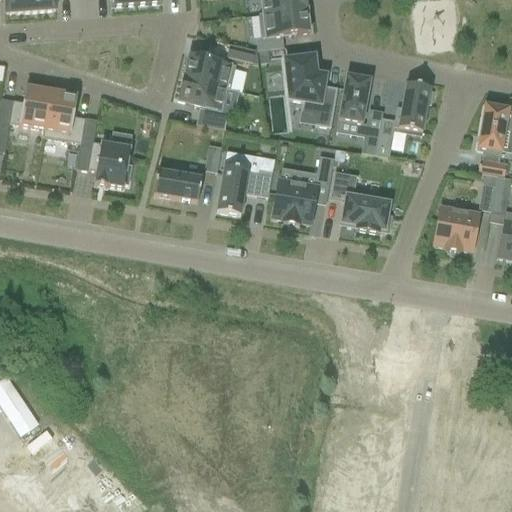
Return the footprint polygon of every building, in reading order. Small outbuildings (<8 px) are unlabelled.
[(27,0),(0,0),(0,4),(3,4),(4,18),(29,16),(27,0)] [(60,0),(27,0),(29,16),(54,14),(53,1),(60,0)] [(109,0),(110,11),(135,9),(134,0),(109,0)] [(134,0),(135,9),(159,7),(158,0),(134,0)] [(306,13),(304,0),(259,0),(262,18),(257,18),(257,19),(306,13)] [(306,14),(306,13),(257,19),(260,42),(255,43),(256,55),(282,52),(281,40),(307,37),(305,14),(306,14)] [(225,62),(251,68),(254,55),(228,49),(225,62)] [(267,55),(257,56),(259,68),(268,67),(267,55)] [(182,82),(224,92),(224,93),(228,94),(237,96),(240,97),(245,77),(233,74),(234,70),(188,59),(183,78),(182,82)] [(314,78),(312,61),(283,64),(287,104),(301,106),(299,115),(315,118),(313,130),(329,132),(336,93),(322,91),(324,80),(314,78)] [(337,124),(335,137),(362,142),(359,158),(373,160),(378,135),(364,132),(361,129),(369,84),(344,80),(342,93),(337,124)] [(176,102),(175,106),(189,109),(189,110),(192,111),(192,110),(198,111),(198,113),(201,113),(200,116),(198,126),(197,129),(195,128),(194,128),(194,130),(224,135),(224,133),(222,133),(225,125),(227,116),(219,114),(224,93),(224,92),(182,82),(181,81),(181,82),(176,102)] [(378,135),(374,160),(387,163),(389,154),(393,132),(420,137),(421,137),(426,108),(429,109),(431,97),(428,97),(428,93),(404,89),(400,113),(395,112),(393,125),(380,123),(379,131),(378,135)] [(0,103),(0,129),(8,131),(8,128),(42,134),(41,142),(42,142),(50,96),(24,91),(21,107),(0,103)] [(50,96),(42,142),(78,148),(91,150),(92,147),(95,125),(83,123),(72,122),(76,100),(50,96)] [(483,179),(495,182),(502,183),(505,168),(497,167),(499,159),(499,158),(500,156),(504,134),(511,135),(511,115),(507,115),(507,114),(502,113),(502,110),(489,108),(488,111),(483,110),(475,154),(481,155),(480,164),(478,164),(476,178),(483,179)] [(78,148),(74,174),(87,176),(87,175),(95,176),(93,188),(94,188),(93,189),(106,192),(106,190),(121,193),(122,189),(127,190),(130,170),(125,169),(128,153),(92,147),(91,150),(78,148)] [(202,175),(215,178),(219,152),(207,150),(202,175)] [(334,154),(332,163),(342,165),(344,156),(334,154)] [(318,161),(313,187),(327,189),(332,164),(318,161)] [(222,172),(215,216),(239,220),(242,199),(266,203),(271,177),(257,175),(256,178),(254,178),(222,172)] [(155,180),(152,200),(196,207),(200,183),(180,180),(156,175),(155,180)] [(333,177),(328,202),(344,204),(339,228),(350,230),(354,231),(354,233),(353,234),(377,239),(378,235),(383,235),(383,234),(384,234),(387,235),(389,222),(385,221),(388,208),(352,202),(355,184),(355,181),(333,177)] [(481,189),(477,215),(489,217),(493,191),(495,182),(483,179),(481,189)] [(495,182),(493,191),(489,217),(503,219),(509,184),(502,183),(495,182)] [(277,186),(271,223),(282,225),(281,226),(297,229),(298,227),(308,229),(315,192),(277,186)] [(439,213),(432,250),(443,252),(443,253),(459,256),(459,255),(470,257),(476,219),(439,213)] [(511,266),(511,225),(502,224),(495,262),(509,265),(511,265),(511,266)]
